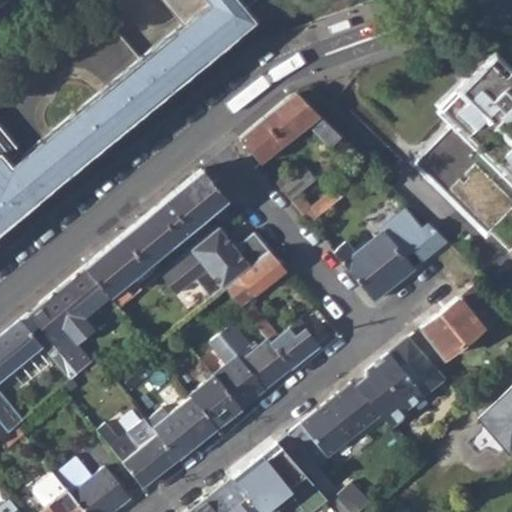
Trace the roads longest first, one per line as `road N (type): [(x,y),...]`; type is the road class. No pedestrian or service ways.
road 1 (residential): [(150,511),(371,333)]
road 2 (residential): [(207,129),(282,71),(456,9)]
road 3 (residential): [(0,300),(207,129)]
road 4 (residential): [(371,333),(207,129)]
